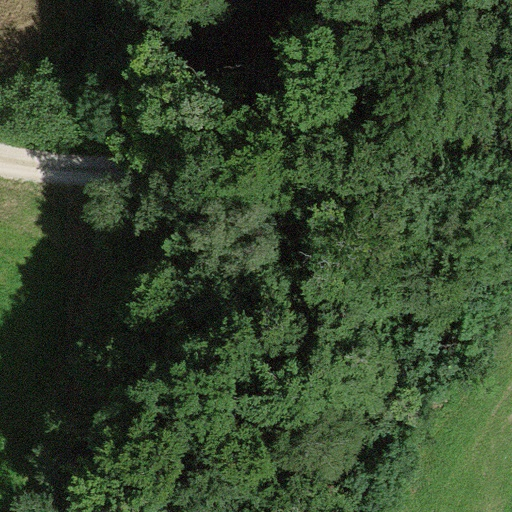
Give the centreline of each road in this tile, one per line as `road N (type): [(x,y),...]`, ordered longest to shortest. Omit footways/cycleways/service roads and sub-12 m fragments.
road 1 (track): [(511,87),(244,169),(155,181),(0,168)]
road 2 (track): [(244,169),(328,39),(335,0)]
